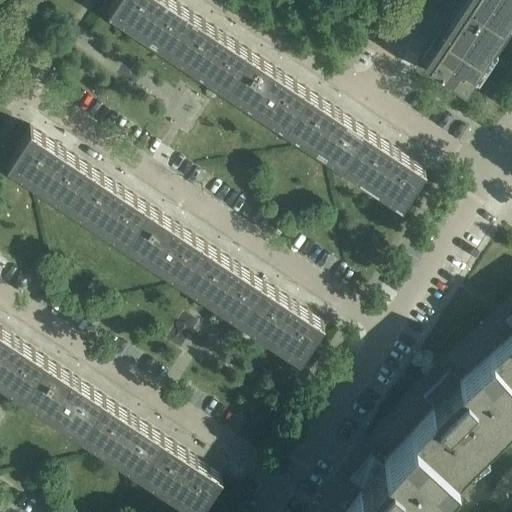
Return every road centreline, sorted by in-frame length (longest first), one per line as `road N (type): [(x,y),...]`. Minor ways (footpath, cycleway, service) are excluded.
road 1 (residential): [(387,329),(37,96)]
road 2 (residential): [(287,483),(0,292)]
road 3 (residential): [(496,161),(387,329)]
road 4 (residential): [(387,329),(287,483)]
road 5 (residential): [(366,92),(224,0)]
road 6 (residential): [(496,161),(456,153),(366,92)]
